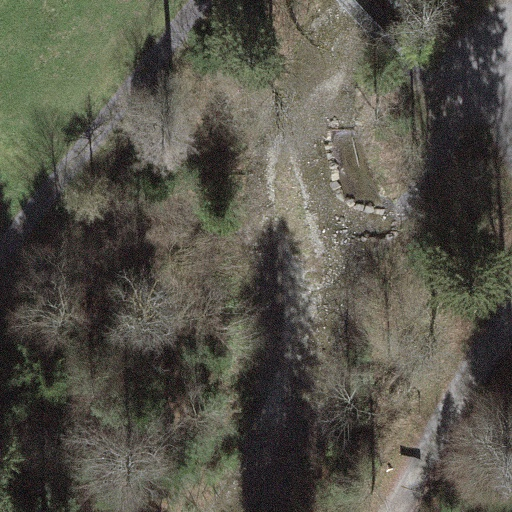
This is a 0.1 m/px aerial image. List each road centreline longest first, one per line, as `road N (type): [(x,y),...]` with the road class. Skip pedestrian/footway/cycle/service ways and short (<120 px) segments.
road 1 (track): [(205,0),(0,255)]
road 2 (track): [(511,320),(396,511)]
